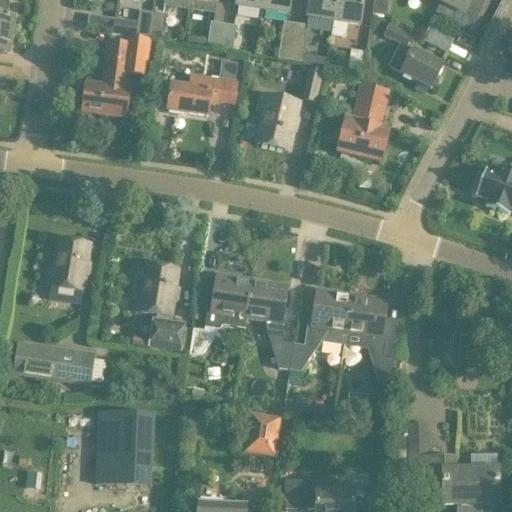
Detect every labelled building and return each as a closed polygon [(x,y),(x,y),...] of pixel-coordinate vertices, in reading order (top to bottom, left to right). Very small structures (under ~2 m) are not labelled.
[(190,1),(190,0),(164,0),(163,7),(189,11),(190,1)] [(217,0),(190,0),(190,1),(189,11),(215,15),(217,0)] [(237,0),(236,8),(262,12),(263,0),(237,0)] [(263,0),(262,12),(288,16),(290,0),(263,0)] [(310,0),(307,19),(332,23),(336,0),(310,0)] [(342,40),(346,37),(348,25),(359,27),(363,0),(336,0),(332,23),(331,39),(342,40)] [(373,0),(371,15),(384,17),(386,0),(373,0)] [(466,11),(471,0),(441,0),(440,4),(434,14),(464,29),(473,14),(466,11)] [(0,53),(7,54),(12,19),(4,18),(6,5),(0,3),(0,53)] [(135,37),(148,39),(152,15),(139,13),(135,37)] [(152,15),(148,39),(160,41),(164,16),(152,15)] [(86,30),(112,34),(114,21),(88,17),(86,30)] [(206,48),(220,50),(223,25),(210,23),(206,48)] [(278,59),(290,61),(296,26),(283,24),(278,59)] [(232,52),(236,27),(223,25),(220,50),(232,52)] [(389,25),(382,38),(399,46),(387,69),(401,75),(400,76),(430,91),(443,66),(413,51),(412,52),(406,49),(412,37),(389,25)] [(308,29),(296,26),(290,61),(302,63),(306,38),(308,29)] [(451,42),(428,30),(421,42),(446,54),(451,42)] [(85,86),(82,114),(125,119),(129,91),(125,91),(131,47),(107,44),(102,88),(85,86)] [(363,53),(350,51),(346,76),(359,79),(363,53)] [(307,69),(299,101),(316,105),(323,72),(307,69)] [(237,84),(189,77),(187,90),(170,87),(166,113),(207,119),(209,105),(234,109),(237,84)] [(387,93),(362,87),(353,124),(347,123),(345,129),(339,154),(380,164),(387,132),(378,130),(378,129),(387,93)] [(264,115),(260,129),(257,145),(288,152),(298,106),(261,97),(257,113),(264,115)] [(511,192),(511,187),(497,180),(494,192),(487,190),(484,204),(490,206),(489,213),(505,217),(507,210),(511,211),(511,195),(511,196),(511,192)] [(48,270),(44,288),(82,294),(90,247),(58,241),(54,271),(48,270)] [(181,354),(190,355),(193,332),(184,331),(185,325),(168,322),(169,319),(171,319),(178,272),(146,267),(142,297),(135,297),(132,313),(156,317),(155,321),(152,320),(148,339),(133,337),(132,348),(147,350),(180,355),(181,354)] [(246,321),(252,283),(216,277),(212,298),(209,297),(204,328),(219,330),(221,327),(245,331),(246,321)] [(278,371),(290,373),(293,347),(282,345),(289,288),(252,283),(246,321),(264,324),(278,371)] [(344,349),(346,336),(351,297),(316,292),(311,324),(308,323),(304,349),(293,347),(290,373),(301,375),(320,345),(344,349)] [(390,387),(390,386),(393,363),(396,342),(386,340),(387,334),(384,334),(388,303),(351,297),(346,336),(364,339),(378,386),(390,387)] [(194,332),(190,355),(190,356),(190,357),(200,359),(214,338),(203,337),(203,331),(194,330),(194,332)] [(12,378),(89,389),(94,356),(17,344),(12,378)] [(169,398),(169,382),(151,382),(150,398),(169,398)] [(150,489),(154,417),(98,415),(95,487),(150,489)] [(275,457),(281,421),(251,417),(246,452),(275,457)] [(411,483),(411,491),(444,490),(444,506),(500,505),(499,470),(456,471),(455,459),(428,459),(427,427),(410,427),(410,428),(392,429),(388,484),(411,483)] [(365,511),(365,500),(354,500),(354,494),(338,495),(338,482),(283,483),(284,511),(315,511),(314,511),(365,511)] [(197,506),(196,511),(245,511),(245,509),(219,507),(219,501),(212,501),(212,507),(197,506)]
